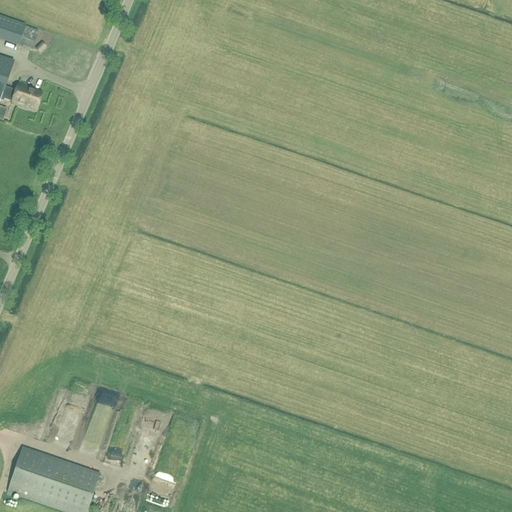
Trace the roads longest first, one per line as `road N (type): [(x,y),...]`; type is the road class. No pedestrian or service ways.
road 1 (unclassified): [(0,300),(127,0)]
road 2 (unknown): [(0,432),(118,472)]
